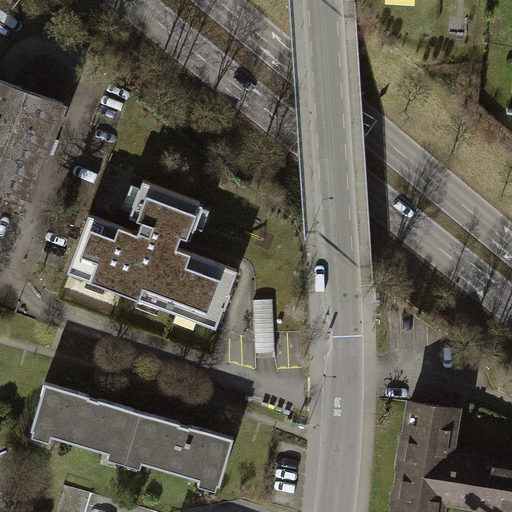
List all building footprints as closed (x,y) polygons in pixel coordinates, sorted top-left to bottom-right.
[(63,87),(0,64),(0,198),(4,187),(23,194),(63,87)] [(133,231),(84,213),(63,267),(212,324),(233,267),(173,244),(177,232),(185,236),(199,201),(139,178),(127,211),(139,215),(133,231)] [(278,347),(276,296),(257,296),(259,348),(278,347)] [(123,462),(139,409),(42,380),(25,438),(53,446),(56,438),(104,452),(103,456),(123,462)] [(511,457),(452,449),(459,403),(408,396),(392,511),(442,511),(444,500),(511,509),(511,457)] [(219,493),(235,437),(139,409),(123,462),(142,467),(143,463),(201,480),(199,487),(219,493)]
